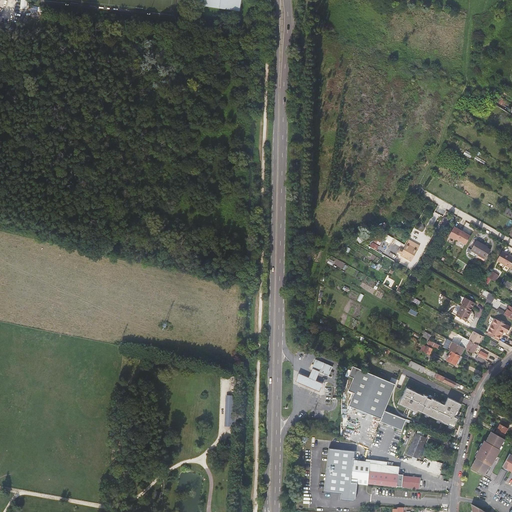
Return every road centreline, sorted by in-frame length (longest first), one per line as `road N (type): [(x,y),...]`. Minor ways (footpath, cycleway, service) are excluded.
road 1 (secondary): [(275,511),(286,0)]
road 2 (secondary): [(278,0),(269,511)]
road 3 (track): [(201,461),(180,462),(114,507),(0,489)]
road 4 (tertiary): [(511,357),(479,393),(453,511)]
road 5 (track): [(208,511),(211,481),(201,461),(217,441),(221,380)]
